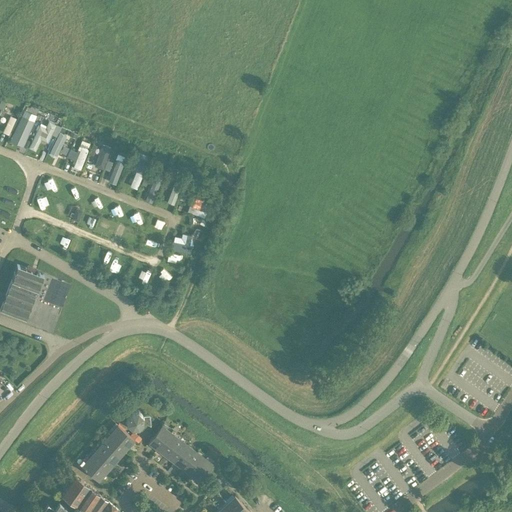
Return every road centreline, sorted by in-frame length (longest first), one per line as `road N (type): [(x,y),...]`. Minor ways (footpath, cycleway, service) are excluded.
road 1 (residential): [(308,424),(343,420),(369,398),(446,293)]
road 2 (tertiary): [(140,327),(168,330),(308,424)]
road 3 (tertiary): [(0,454),(67,372),(101,343),(140,327)]
road 4 (residential): [(140,327),(122,301),(12,237)]
road 5 (residential): [(446,293),(511,151)]
road 6 (residential): [(389,511),(490,429)]
road 7 (tertiary): [(420,386),(347,435),(308,424)]
